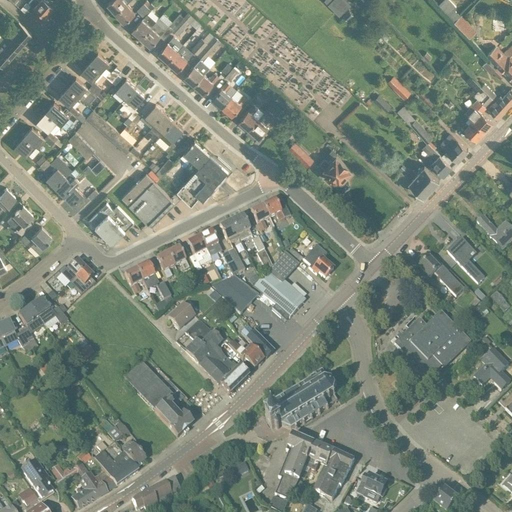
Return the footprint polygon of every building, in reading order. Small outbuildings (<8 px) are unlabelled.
[(33,7),(26,15),(37,25),(39,22),(44,17),(52,8),(43,0),(31,0),(29,3),(33,7)] [(124,0),(112,0),(108,4),(116,13),(127,4),(124,0)] [(326,0),(326,1),(341,17),(353,6),(346,0),(326,0)] [(449,0),(443,0),(439,5),(455,22),(460,17),(453,9),(456,7),(449,0)] [(137,11),(140,14),(147,7),(144,3),(137,11)] [(127,4),(116,13),(124,23),(135,13),(134,11),(127,4)] [(147,7),(140,14),(143,17),(147,13),(151,10),(147,7)] [(349,11),(343,17),(348,21),(354,15),(349,11)] [(156,21),(147,13),(143,17),(132,30),(141,38),(156,21)] [(183,17),(172,31),(176,35),(192,18),(186,13),(183,17)] [(156,21),(141,38),(151,47),(160,36),(164,40),(172,31),(183,17),(179,14),(173,22),(169,26),(159,18),(156,21)] [(455,22),(464,33),(470,38),(476,32),(471,26),(461,16),(460,17),(455,22)] [(18,22),(11,31),(24,42),(31,34),(18,22)] [(11,31),(4,39),(16,50),(24,42),(11,31)] [(168,42),(158,53),(167,61),(177,50),(182,45),(173,36),(168,42)] [(207,43),(197,55),(203,60),(219,42),(213,37),(207,43)] [(201,38),(191,49),(197,55),(207,43),(201,38)] [(4,39),(0,42),(0,50),(9,58),(16,50),(4,39)] [(177,50),(167,61),(178,71),(188,60),(193,54),(182,45),(177,50)] [(497,46),(488,55),(511,79),(511,46),(511,45),(503,53),(497,46)] [(0,50),(0,65),(2,67),(9,58),(0,50)] [(427,52),(423,57),(427,62),(432,57),(427,52)] [(98,53),(89,63),(100,73),(109,63),(98,53)] [(490,58),(482,66),(491,75),(493,73),(500,80),(506,74),(490,58)] [(195,65),(184,77),(194,85),(204,74),(209,68),(204,64),(199,60),(195,65)] [(89,63),(81,72),(93,82),(100,73),(89,63)] [(234,67),(226,77),(231,82),(239,72),(234,67)] [(116,68),(107,78),(111,82),(118,74),(120,71),(116,68)] [(204,74),(194,85),(204,94),(214,83),(219,77),(215,73),(209,79),(204,74)] [(118,74),(111,82),(115,85),(121,78),(118,74)] [(393,74),(386,81),(404,99),(410,92),(393,74)] [(76,78),(68,87),(79,97),(83,101),(91,92),(95,96),(99,92),(92,86),(88,90),(87,89),(87,88),(76,78)] [(471,78),(468,82),(478,91),(481,88),(471,78)] [(126,79),(116,90),(125,98),(135,87),(126,79)] [(95,82),(92,86),(99,92),(102,89),(95,82)] [(223,86),(212,99),(222,107),(232,96),(226,91),(232,85),(227,82),(223,86)] [(485,84),(481,88),(492,99),(496,95),(485,84)] [(68,87),(60,97),(71,107),(79,97),(68,87)] [(125,98),(122,103),(133,112),(129,117),(132,120),(139,113),(136,110),(137,108),(135,106),(145,96),(135,87),(125,98)] [(492,99),(481,88),(478,91),(473,96),(479,101),(482,104),(485,107),(492,99)] [(495,101),(488,109),(497,118),(496,118),(497,118),(497,119),(511,102),(511,89),(511,88),(497,103),(495,101)] [(272,89),(267,95),(274,101),(279,95),(272,89)] [(424,92),(419,97),(430,108),(435,103),(424,92)] [(232,96),(222,107),(233,116),(240,107),(247,99),(242,95),(237,100),(232,96)] [(379,95),(374,101),(386,112),(392,106),(379,95)] [(479,101),(466,115),(472,121),(484,132),(493,123),(483,114),(488,109),(485,107),(482,104),(479,101)] [(54,103),(46,112),(57,122),(61,126),(69,118),(66,115),(67,114),(65,112),(54,103)] [(290,103),(285,109),(289,112),(294,107),(290,103)] [(254,104),(239,121),(249,130),(259,119),(253,114),(258,108),(254,104)] [(155,105),(145,117),(154,124),(164,113),(155,105)] [(73,107),(69,111),(77,118),(80,113),(73,107)] [(403,107),(397,112),(410,126),(411,126),(426,144),(427,143),(429,144),(433,139),(416,121),(403,107)] [(94,110),(87,118),(91,122),(98,114),(94,110)] [(67,114),(66,115),(69,118),(74,122),(77,118),(69,111),(67,114)] [(46,112),(38,121),(49,131),(57,122),(46,112)] [(132,120),(129,124),(133,127),(143,116),(139,113),(132,120)] [(164,113),(154,124),(163,132),(173,121),(164,113)] [(259,119),(249,130),(260,139),(269,128),(273,132),(281,122),(276,118),(274,121),(264,113),(259,119)] [(98,114),(91,122),(95,125),(102,117),(98,114)] [(102,117),(95,125),(99,129),(106,121),(102,117)] [(106,121),(99,129),(103,132),(110,124),(106,121)] [(163,132),(159,137),(160,137),(169,145),(165,150),(169,153),(175,146),(172,143),(183,130),(173,121),(163,132)] [(466,123),(463,127),(464,129),(476,141),(484,132),(472,121),(468,124),(466,123)] [(110,124),(103,132),(107,136),(114,128),(110,124)] [(32,128),(23,138),(34,147),(35,147),(38,149),(46,141),(52,146),(54,143),(47,136),(44,139),(43,138),(32,128)] [(114,128),(107,136),(111,140),(118,132),(114,128)] [(151,129),(144,136),(148,140),(154,132),(151,129)] [(51,132),(47,136),(54,143),(58,138),(51,132)] [(118,132),(111,140),(115,143),(122,135),(118,132)] [(76,133),(68,140),(72,144),(80,137),(76,133)] [(452,134),(440,145),(447,151),(442,156),(452,166),(457,161),(469,150),(458,140),(452,134)] [(122,135),(115,143),(119,147),(126,139),(122,135)] [(80,137),(72,144),(76,148),(83,140),(80,137)] [(23,138),(16,146),(27,156),(34,147),(23,138)] [(126,139),(119,147),(123,150),(130,142),(126,139)] [(83,140),(76,148),(79,152),(87,144),(83,140)] [(192,144),(184,153),(192,159),(193,161),(190,165),(195,169),(209,153),(203,147),(194,140),(191,143),(192,144)] [(130,142),(123,150),(127,154),(130,150),(134,146),(130,142)] [(295,143),(288,149),(307,167),(312,162),(305,155),(307,154),(295,143)] [(426,144),(422,148),(432,157),(429,161),(435,168),(431,171),(439,179),(443,175),(452,166),(442,156),(435,150),(429,144),(427,143),(426,144)] [(87,144),(79,152),(83,155),(91,148),(87,144)] [(134,146),(130,150),(137,156),(140,152),(134,146)] [(91,148),(83,155),(87,159),(94,152),(91,148)] [(209,153),(195,169),(196,170),(201,175),(216,159),(209,153)] [(325,158),(320,164),(328,172),(326,175),(334,183),(336,181),(337,182),(341,182),(345,177),(348,177),(350,175),(350,171),(351,170),(336,156),(330,163),(325,158)] [(196,170),(177,192),(191,205),(200,195),(204,199),(214,186),(230,168),(218,157),(216,159),(201,175),(196,170)] [(160,169),(156,173),(161,178),(174,163),(169,158),(160,169)] [(47,159),(40,166),(44,170),(51,162),(47,159)] [(101,160),(92,168),(97,173),(106,165),(101,160)] [(51,162),(44,170),(47,173),(54,166),(51,162)] [(58,168),(47,179),(56,187),(66,177),(72,172),(73,171),(64,162),(58,168)] [(154,163),(150,167),(156,173),(160,169),(154,163)] [(401,171),(394,178),(403,187),(409,182),(424,196),(439,179),(431,171),(424,165),(415,175),(408,168),(403,173),(401,171)] [(66,177),(56,187),(64,196),(75,186),(85,176),(88,172),(85,168),(76,177),(72,172),(66,177)] [(146,174),(122,198),(148,224),(173,200),(146,174)] [(75,186),(64,196),(73,205),(84,195),(75,186)] [(0,194),(0,211),(15,197),(6,188),(0,194)] [(95,189),(88,196),(92,200),(99,193),(95,189)] [(275,200),(262,206),(269,219),(275,216),(279,223),(290,218),(282,202),(277,205),(275,200)] [(107,204),(89,221),(95,227),(112,244),(125,231),(134,223),(117,206),(113,210),(107,204)] [(12,216),(7,221),(20,235),(31,224),(27,221),(33,215),(23,205),(12,216)] [(262,206),(251,212),(261,232),(267,229),(263,222),(269,219),(262,206)] [(243,216),(231,222),(240,240),(241,242),(252,236),(249,231),(250,231),(243,216)] [(483,219),(477,224),(490,238),(489,238),(502,252),(511,242),(511,229),(506,223),(497,231),(484,218),(483,219)] [(231,222),(220,227),(227,242),(228,242),(231,244),(240,240),(231,222)] [(30,229),(19,240),(25,246),(32,239),(35,241),(27,249),(36,258),(41,253),(48,245),(46,243),(47,242),(51,237),(41,227),(35,233),(30,229)] [(211,232),(200,237),(206,251),(208,255),(210,259),(222,253),(218,245),(211,232)] [(200,237),(188,243),(194,256),(189,259),(197,273),(201,271),(198,264),(202,262),(201,259),(208,255),(206,251),(200,237)] [(258,238),(252,241),(258,253),(257,254),(266,273),(267,272),(272,267),(269,260),(265,252),(258,238)] [(461,239),(447,253),(478,285),(485,278),(466,259),(474,252),(461,239)] [(317,246),(304,260),(310,266),(308,269),(316,277),(318,274),(325,279),(333,270),(322,260),(327,254),(317,246)] [(179,247),(168,253),(175,267),(181,264),(184,271),(189,269),(186,262),(186,261),(179,247)] [(234,250),(228,252),(233,263),(234,265),(238,274),(244,271),(234,250)] [(291,250),(286,254),(297,264),(302,259),(291,250)] [(228,252),(222,255),(227,266),(228,265),(233,263),(228,252)] [(168,253),(157,259),(164,273),(167,279),(172,277),(169,270),(175,267),(168,253)] [(252,286),(249,289),(258,296),(260,298),(263,295),(275,306),(270,311),(283,323),(288,318),(289,319),(291,317),(303,304),(301,302),(280,283),(298,264),(297,264),(286,254),(285,253),(284,254),(280,259),(272,267),(267,272),(254,287),(252,286)] [(430,259),(420,268),(431,279),(434,275),(441,281),(440,282),(456,297),(464,289),(448,274),(448,273),(441,266),(439,268),(430,259)] [(67,270),(62,275),(70,283),(85,268),(77,260),(67,269),(67,270)] [(148,263),(136,269),(142,283),(146,290),(153,286),(158,284),(148,263)] [(85,268),(70,283),(74,288),(74,289),(81,296),(96,284),(91,279),(93,277),(85,268)] [(136,269),(124,275),(131,288),(132,288),(135,295),(140,293),(136,286),(142,283),(136,269)] [(235,277),(213,286),(240,316),(258,296),(249,289),(235,277)] [(164,284),(156,288),(162,302),(170,298),(164,284)] [(485,298),(478,291),(474,294),(482,302),(485,298)] [(497,292),(490,298),(500,309),(504,313),(510,307),(502,298),(497,292)] [(475,298),(469,304),(478,314),(485,308),(475,298)] [(42,299),(30,308),(44,327),(57,317),(63,325),(67,322),(62,314),(58,309),(58,308),(52,312),(51,309),(50,310),(42,299)] [(184,305),(168,319),(178,331),(194,318),(184,305)] [(62,306),(58,309),(62,314),(66,311),(62,306)] [(30,308),(19,316),(24,324),(27,329),(21,333),(28,344),(34,341),(33,341),(31,336),(44,327),(30,308)] [(420,320),(395,345),(428,379),(431,376),(432,377),(442,367),(444,369),(471,343),(442,313),(428,327),(420,320)] [(194,342),(185,351),(199,366),(199,365),(210,356),(199,345),(212,333),(199,320),(196,323),(193,326),(186,334),(194,342)] [(9,322),(0,326),(0,337),(1,340),(5,349),(18,343),(22,349),(23,350),(29,346),(28,344),(21,333),(16,336),(9,322)] [(248,326),(241,333),(246,339),(266,360),(273,353),(253,332),(248,326)] [(217,328),(212,333),(222,342),(226,337),(217,328)] [(210,356),(199,365),(220,387),(219,387),(229,397),(249,377),(250,376),(250,375),(244,370),(243,372),(239,368),(237,369),(225,358),(217,349),(223,343),(222,342),(212,333),(199,345),(210,356)] [(230,345),(229,346),(254,371),(258,366),(260,366),(262,364),(262,362),(263,361),(249,348),(244,353),(233,341),(230,345)] [(87,347),(77,356),(84,363),(94,354),(87,347)] [(486,367),(474,378),(482,387),(483,386),(482,386),(490,377),(495,382),(494,384),(501,391),(511,382),(502,373),(509,366),(494,350),(481,362),(486,367)] [(142,364),(124,380),(154,413),(169,430),(176,436),(177,438),(181,435),(183,437),(190,431),(188,428),(192,425),(182,414),(180,417),(171,408),(173,405),(176,403),(178,405),(183,401),(185,400),(152,364),(147,359),(142,364)] [(269,424),(272,430),(275,428),(276,430),(278,430),(279,429),(279,427),(279,426),(281,425),(283,427),(291,430),(295,428),(296,430),(297,429),(296,427),(303,423),(304,425),(305,424),(312,420),(313,419),(312,418),(318,414),(319,415),(320,415),(319,413),(326,409),(327,410),(329,409),(328,408),(337,402),(335,397),(336,396),(334,394),(335,389),(337,389),(337,387),(335,388),(332,383),(334,382),(332,381),(331,383),(326,381),(326,379),(327,379),(324,374),(322,371),(309,379),(309,380),(310,382),(303,386),(302,385),(301,385),(302,387),(295,391),(294,389),(293,390),(287,394),(286,394),(285,395),(286,397),(280,400),(279,399),(278,400),(279,401),(275,404),(274,413),(273,413),(270,413),(270,412),(269,412),(269,413),(267,414),(266,413),(266,414),(267,415),(266,417),(265,417),(265,418),(266,418),(267,420),(266,421),(269,424)] [(61,392),(51,398),(55,404),(65,398),(61,392)] [(511,395),(501,406),(505,410),(511,417),(511,395)] [(116,427),(114,428),(115,429),(121,436),(124,440),(129,435),(120,423),(116,427)] [(272,505),(270,508),(277,511),(282,511),(300,481),(305,467),(315,445),(293,436),(286,452),(289,453),(278,479),(282,480),(274,499),(273,498),(271,504),(272,505)] [(102,453),(94,460),(104,472),(109,479),(115,486),(117,487),(127,480),(138,472),(135,469),(119,450),(114,444),(108,449),(102,442),(99,445),(97,447),(102,453)] [(130,442),(119,450),(135,469),(146,461),(130,442)] [(315,445),(305,467),(316,472),(319,464),(325,467),(324,469),(325,470),(334,453),(315,445)] [(324,469),(313,492),(332,502),(337,493),(338,494),(349,470),(350,471),(354,462),(334,452),(334,453),(325,470),(324,469)] [(478,457),(465,469),(471,476),(484,463),(478,457)] [(36,460),(22,470),(41,497),(52,490),(46,481),(49,479),(36,460)] [(57,465),(48,471),(60,489),(77,478),(79,481),(78,482),(84,491),(71,498),(79,511),(108,493),(107,491),(115,486),(109,479),(104,472),(95,479),(91,473),(89,475),(82,464),(70,472),(67,469),(62,472),(57,465)] [(231,471),(235,479),(250,473),(246,464),(231,471)] [(204,472),(196,476),(199,481),(207,477),(204,472)] [(363,479),(356,494),(377,504),(380,498),(382,499),(386,490),(384,489),(387,484),(372,477),(372,478),(370,482),(363,479)] [(174,480),(151,492),(156,503),(165,498),(168,503),(176,497),(182,493),(174,479),(174,480)] [(20,507),(14,511),(45,511),(37,501),(29,489),(20,495),(25,503),(23,504),(24,504),(20,507)] [(445,490),(434,505),(443,511),(449,511),(459,500),(445,490)] [(142,504),(126,511),(154,511),(159,509),(156,503),(151,492),(139,499),(142,504)]
